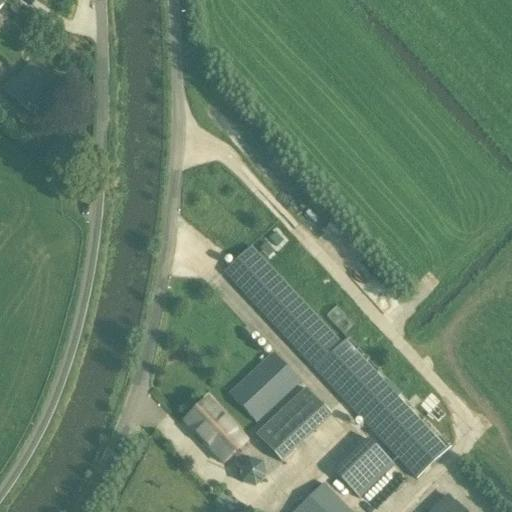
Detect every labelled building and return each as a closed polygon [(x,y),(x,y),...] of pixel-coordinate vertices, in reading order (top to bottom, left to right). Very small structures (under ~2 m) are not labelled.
[(39,121),(64,92),(31,64),(16,82),(13,79),(3,90),(10,96),(39,121)] [(251,248),(223,273),(284,339),(366,427),(415,480),(449,448),(400,395),(348,339),(341,346),(312,314),(251,248)] [(255,423),(299,383),(273,354),(229,395),(255,423)] [(306,390),(255,436),(281,464),(331,418),(306,390)] [(223,465),(247,442),(208,400),(184,423),(223,465)] [(368,441),(334,474),(359,500),(393,467),(368,441)] [(256,489),(266,479),(263,464),(249,460),(238,470),(241,485),(256,489)] [(349,511),(323,485),(295,511),(349,511)] [(463,511),(447,496),(431,511),(463,511)]
